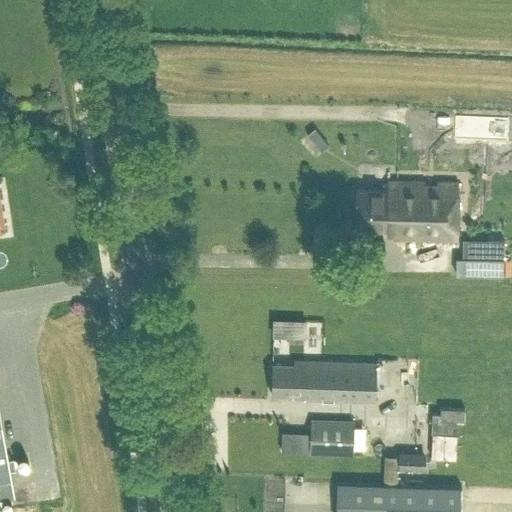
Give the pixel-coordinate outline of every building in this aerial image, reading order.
[(454,138),(507,141),(508,118),(455,115),(454,138)] [(457,239),(458,203),(458,180),(387,179),(387,189),(355,189),(355,227),(394,227),(394,238),(457,239)] [(365,239),(364,256),(383,258),(384,240),(365,239)] [(487,239),(487,256),(504,257),(504,239),(487,239)] [(503,258),(456,258),(456,273),(503,274),(503,258)] [(293,363),(272,362),(271,394),(291,394),(291,398),(374,401),(375,362),(294,359),(293,363)] [(376,389),(389,389),(389,363),(376,363),(376,389)] [(310,418),(308,452),(351,454),(353,419),(310,418)] [(0,491),(10,490),(11,489),(8,469),(14,468),(13,457),(6,458),(0,420),(0,491)] [(399,452),(398,469),(424,470),(425,453),(399,452)] [(16,460),(16,461),(16,462),(17,463),(17,464),(18,465),(19,466),(20,466),(21,467),(22,467),(24,467),(25,466),(26,466),(27,465),(27,464),(28,463),(28,462),(28,461),(28,460),(28,459),(28,458),(27,457),(26,456),(25,455),(24,455),(23,455),(22,455),(21,455),(20,455),(19,456),(18,457),(17,458),(17,459),(16,460)] [(335,511),(459,511),(461,487),(401,485),(401,483),(336,481),(335,511)]
